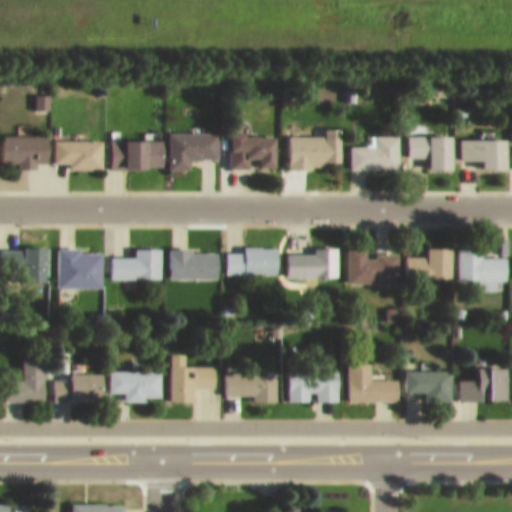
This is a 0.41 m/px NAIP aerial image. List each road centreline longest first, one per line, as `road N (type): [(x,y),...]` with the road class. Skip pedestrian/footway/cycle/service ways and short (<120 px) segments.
road 1 (residential): [(0,198),(511,198)]
road 2 (tertiary): [(0,449),(381,449)]
road 3 (tertiary): [(381,449),(511,448)]
